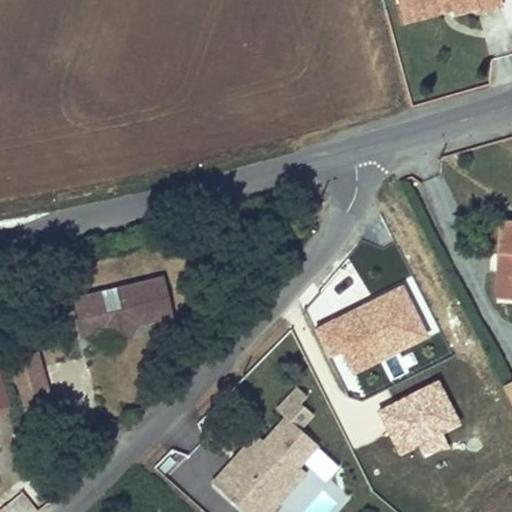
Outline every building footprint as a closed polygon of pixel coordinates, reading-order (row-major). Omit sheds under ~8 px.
[(403,0),(409,17),(458,5),(461,18),(462,23),(484,17),(485,21),(509,15),(505,0),(403,0)] [(458,5),(409,17),(412,31),(461,18),(458,5)] [(500,304),(511,305),(511,261),(505,261),(500,304)] [(111,310),(106,291),(105,291),(76,298),(85,336),(103,332),(118,340),(136,335),(142,323),(176,315),(167,276),(121,288),(126,307),(111,310)] [(429,334),(402,283),(315,328),(330,356),(344,349),(356,371),(429,334)] [(55,402),(39,349),(9,358),(25,411),(55,402)] [(0,405),(9,402),(0,370),(0,405)] [(460,423),(438,379),(376,411),(399,455),(418,445),(424,459),(448,447),(441,433),(460,423)] [(307,394),(297,384),(276,407),(283,414),(263,437),(257,431),(213,479),(249,511),(271,511),(308,472),(301,465),(321,443),(302,427),(314,413),(301,401),(307,394)] [(22,491),(0,510),(0,511),(34,511),(38,509),(22,491)]
